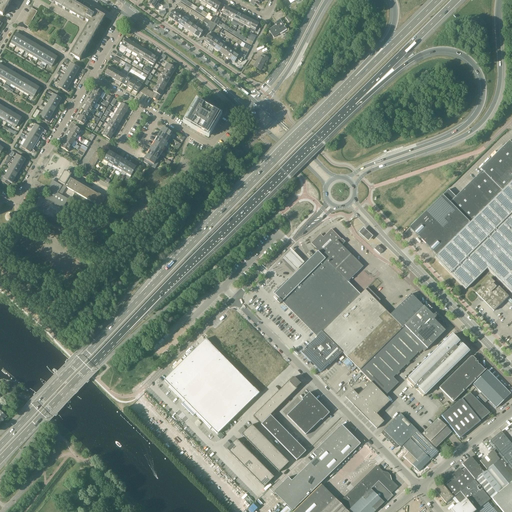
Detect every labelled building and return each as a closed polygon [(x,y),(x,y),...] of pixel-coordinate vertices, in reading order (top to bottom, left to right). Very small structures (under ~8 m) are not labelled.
[(0,0),(0,13),(3,15),(11,0),(0,0)] [(47,0),(51,2),(84,21),(84,20),(90,23),(82,36),(71,55),(74,57),(79,60),(82,56),(83,55),(90,42),(91,41),(105,17),(96,12),(94,11),(94,10),(93,11),(92,10),(93,10),(92,9),(91,9),(88,12),(67,0),(47,0)] [(155,9),(158,3),(153,0),(150,0),(148,4),(155,9)] [(216,1),(212,8),(217,11),(221,4),(216,1)] [(227,19),(228,17),(231,9),(226,7),(221,16),(227,19)] [(232,22),(237,12),(231,9),(228,17),(233,19),(232,22)] [(173,10),(173,11),(172,10),(167,16),(174,21),(178,14),(173,10)] [(243,15),(237,12),(232,22),(237,25),(243,15)] [(183,18),(178,14),(174,21),(179,24),(183,18)] [(243,28),(244,25),(248,18),(243,15),(237,25),(243,28)] [(179,24),(184,28),(189,21),(188,21),(189,19),(184,16),(183,18),(179,24)] [(208,31),(213,23),(206,18),(203,22),(208,25),(207,26),(210,28),(208,30),(208,31)] [(216,25),(220,27),(222,28),(224,25),(218,21),(219,19),(216,18),(213,23),(216,25)] [(253,21),(248,18),(244,25),(250,28),(253,21)] [(269,29),(269,30),(274,38),(287,29),(280,19),(277,21),(278,24),(276,25),(276,26),(269,30),(269,29)] [(194,24),(189,21),(184,28),(189,31),(194,24)] [(259,23),(253,21),(250,28),(255,31),(259,23)] [(198,28),(194,24),(189,31),(194,35),(200,27),(199,26),(198,28)] [(204,31),(200,29),(201,28),(200,27),(194,35),(199,38),(204,31)] [(17,33),(11,43),(15,46),(21,36),(18,34),(19,33),(20,32),(18,31),(17,32),(17,33)] [(209,35),(204,42),(209,45),(214,39),(209,35)] [(21,36),(15,46),(20,48),(26,38),(24,37),(24,38),(21,36)] [(26,38),(20,48),(24,51),(30,41),(27,40),(28,39),(26,38)] [(127,49),(131,42),(125,39),(121,46),(127,49)] [(214,39),(209,45),(214,49),(221,40),(220,40),(219,42),(214,39)] [(221,40),(214,49),(219,52),(224,45),(225,43),(221,40)] [(30,41),(24,51),(29,54),(35,43),(33,42),(33,43),(30,41)] [(136,45),(131,42),(127,49),(132,52),(136,45)] [(35,43),(29,54),(33,56),(39,47),(36,45),(37,44),(35,43)] [(142,48),(136,45),(132,52),(137,55),(136,57),(142,48)] [(224,45),(219,52),(225,56),(229,49),(224,45)] [(39,47),(33,56),(38,59),(44,48),(42,47),(42,48),(39,47)] [(44,48),(38,59),(42,62),(48,52),(45,50),(46,49),(44,48)] [(147,51),(142,48),(136,57),(139,59),(140,59),(142,60),(143,58),(147,51)] [(229,49),(225,56),(230,59),(234,52),(229,49)] [(234,52),(230,59),(235,63),(236,60),(241,62),(243,58),(244,59),(246,56),(247,53),(242,50),(239,56),(234,52)] [(153,55),(147,51),(143,58),(148,62),(153,55)] [(48,52),(42,62),(47,64),(53,53),(51,52),(51,53),(48,52)] [(53,53),(47,64),(51,67),(57,57),(54,56),(55,55),(53,53)] [(158,58),(153,55),(148,62),(154,65),(158,58)] [(259,56),(254,67),(261,70),(266,60),(267,61),(269,58),(262,55),(261,57),(259,56)] [(67,68),(78,74),(81,70),(71,64),(69,67),(68,66),(67,68)] [(169,64),(166,70),(173,74),(176,68),(169,64)] [(0,72),(0,77),(2,79),(8,68),(7,67),(6,68),(3,66),(0,72)] [(105,74),(111,77),(115,70),(109,67),(105,74)] [(2,79),(6,82),(12,72),(10,70),(10,69),(8,68),(2,79)] [(76,79),(78,74),(67,68),(66,70),(67,70),(66,73),(76,79)] [(115,70),(111,77),(116,80),(121,71),(120,73),(115,70)] [(160,74),(163,75),(169,79),(173,74),(166,70),(164,73),(162,71),(160,74)] [(116,80),(121,83),(125,76),(122,74),(123,72),(121,71),(116,80)] [(15,73),(12,72),(6,82),(11,84),(17,73),(16,72),(15,73)] [(11,84),(15,87),(21,77),(19,75),(19,74),(17,73),(11,84)] [(62,77),(73,83),(76,79),(66,73),(64,76),(63,75),(62,77)] [(159,81),(166,85),(169,79),(163,75),(161,78),(159,77),(158,80),(159,81)] [(131,79),(125,76),(121,83),(127,86),(131,79)] [(15,87),(20,89),(26,79),(25,78),(24,79),(21,77),(15,87)] [(60,82),(70,88),(73,83),(62,77),(61,79),(62,79),(60,82)] [(20,89),(24,92),(30,82),(27,81),(28,80),(26,79),(20,89)] [(136,82),(131,79),(127,86),(132,90),(138,80),(137,80),(136,82)] [(140,81),(138,80),(132,90),(137,93),(141,86),(138,84),(140,81)] [(159,81),(156,86),(163,90),(166,85),(159,81)] [(33,84),(30,82),(24,92),(29,95),(35,84),(34,83),(33,84)] [(60,82),(59,84),(58,84),(57,86),(58,87),(68,92),(70,88),(60,82)] [(37,85),(35,84),(29,95),(33,97),(39,88),(39,87),(36,86),(37,85)] [(156,86),(153,91),(153,92),(155,94),(153,98),(157,101),(160,96),(163,90),(156,86)] [(96,88),(93,94),(100,98),(103,92),(96,88)] [(53,94),(51,97),(50,97),(49,98),(60,105),(63,100),(53,94)] [(97,103),(100,98),(93,94),(90,99),(97,103)] [(58,109),(60,105),(49,98),(48,100),(49,101),(48,103),(58,109)] [(94,109),(97,103),(90,99),(87,104),(94,109)] [(197,102),(189,116),(185,123),(208,136),(220,116),(197,102)] [(58,109),(48,103),(46,106),(45,106),(44,107),(55,114),(58,109)] [(125,113),(129,107),(122,103),(119,109),(125,113)] [(90,114),(94,109),(87,104),(83,110),(90,114)] [(0,112),(0,118),(2,120),(8,109),(7,108),(6,109),(3,107),(0,112)] [(52,118),(55,114),(44,107),(43,109),(44,110),(43,112),(52,118)] [(2,120),(6,122),(12,113),(10,111),(10,110),(8,109),(2,120)] [(122,118),(125,113),(119,109),(115,114),(122,118)] [(87,119),(90,114),(83,110),(80,115),(87,119)] [(50,123),(52,118),(43,112),(41,115),(40,115),(38,118),(41,120),(41,119),(43,121),(44,120),(50,123)] [(15,114),(12,113),(6,122),(11,125),(17,114),(16,113),(15,114)] [(19,115),(17,114),(11,125),(16,128),(21,118),(19,116),(19,115)] [(119,124),(122,118),(115,114),(112,120),(119,124)] [(83,126),(87,119),(80,115),(77,121),(80,122),(79,124),(83,126)] [(119,124),(112,120),(109,125),(116,129),(119,124)] [(31,129),(42,135),(45,131),(35,125),(33,128),(32,127),(31,129)] [(75,125),(71,131),(78,136),(78,135),(80,137),(81,135),(79,134),(81,130),(78,128),(78,127),(75,125)] [(109,125),(106,130),(113,135),(116,129),(109,125)] [(160,132),(170,138),(173,133),(163,127),(162,129),(161,129),(160,132)] [(32,131),(30,134),(40,140),(42,135),(31,129),(31,131),(32,131)] [(113,135),(106,130),(103,136),(106,138),(105,139),(109,141),(113,135)] [(71,131),(68,137),(75,141),(77,142),(78,140),(76,139),(78,136),(71,131)] [(158,137),(167,142),(170,138),(160,132),(160,134),(159,133),(157,136),(158,137)] [(27,136),(26,138),(37,144),(40,140),(30,134),(28,137),(27,136)] [(68,137),(64,142),(71,146),(74,148),(77,142),(75,141),(68,137)] [(164,147),(167,142),(158,137),(157,138),(156,138),(154,141),(155,141),(164,147)] [(26,140),(25,143),(35,149),(37,144),(26,138),(25,140),(26,140)] [(152,145),(153,146),(162,151),(164,147),(155,141),(154,143),(153,142),(152,145)] [(456,197),(450,203),(457,210),(470,223),(511,181),(511,143),(509,141),(480,169),(482,171),(456,197)] [(64,142),(61,148),(68,152),(71,146),(64,142)] [(21,147),(22,147),(22,148),(32,153),(35,149),(25,143),(23,146),(22,145),(21,147)] [(159,156),(162,151),(153,146),(152,147),(151,147),(149,150),(150,150),(159,156)] [(104,161),(108,163),(114,154),(112,153),(113,152),(110,150),(104,161)] [(146,154),(147,155),(157,160),(159,156),(150,150),(149,152),(148,151),(146,154)] [(114,153),(114,154),(108,163),(113,166),(118,157),(117,156),(117,155),(114,153)] [(17,155),(16,158),(15,157),(14,159),(25,166),(27,161),(17,155)] [(157,160),(147,155),(146,156),(145,156),(144,159),(154,165),(157,160)] [(119,156),(118,157),(113,166),(117,168),(123,159),(121,158),(122,157),(119,156)] [(123,159),(117,168),(121,171),(127,162),(126,161),(126,160),(123,158),(123,159)] [(22,170),(25,166),(14,159),(13,161),(14,162),(12,164),(22,170)] [(127,162),(121,171),(126,174),(132,164),(130,164),(131,163),(128,161),(127,162)] [(132,163),(132,164),(126,174),(131,177),(136,167),(135,166),(135,165),(132,163)] [(19,175),(22,170),(12,164),(10,167),(8,168),(19,175)] [(17,179),(19,175),(8,168),(7,170),(8,171),(7,173),(17,179)] [(48,188),(51,189),(61,195),(66,187),(101,208),(105,201),(104,200),(105,198),(106,198),(99,194),(98,195),(70,178),(72,174),(70,173),(69,172),(69,173),(65,171),(58,182),(59,182),(58,184),(52,180),(48,188)] [(14,184),(17,179),(7,173),(5,176),(4,175),(3,177),(4,178),(2,181),(8,185),(11,182),(14,184)] [(437,255),(434,258),(466,290),(487,269),(497,279),(494,282),(490,278),(475,293),(479,297),(483,300),(494,311),(508,297),(505,293),(508,290),(511,294),(511,181),(470,223),(437,255)] [(45,199),(62,209),(68,199),(61,195),(51,189),(45,199)] [(448,190),(410,228),(437,255),(470,223),(457,210),(450,203),(456,197),(448,190)] [(363,227),(358,233),(368,241),(373,236),(363,227)] [(378,245),(374,249),(380,254),(383,250),(378,245)] [(304,263),(292,251),(283,259),(296,272),(304,263)] [(317,337),(322,332),(360,295),(348,282),(318,252),(282,287),(280,285),(278,286),(276,288),(279,291),(274,296),(279,300),(277,302),(280,304),(282,302),(317,337)] [(347,358),(360,370),(424,307),(411,294),(408,297),(390,315),(378,303),(379,301),(367,288),(360,295),(323,332),(334,344),(347,358)] [(360,370),(364,375),(377,388),(385,396),(399,383),(393,378),(422,349),(424,352),(440,336),(447,329),(435,318),(436,318),(436,317),(436,316),(436,315),(435,315),(434,315),(433,315),(424,307),(360,370)] [(337,358),(342,352),(322,332),(317,337),(301,353),(302,353),(320,371),(327,364),(328,363),(325,360),(332,353),(337,358)] [(452,335),(440,346),(406,380),(423,397),(469,352),(452,335)] [(206,339),(164,380),(170,386),(169,388),(174,391),(174,390),(185,401),(182,405),(190,414),(193,416),(196,413),(207,424),(207,425),(210,429),(209,429),(210,429),(211,428),(217,434),(259,393),(206,339)] [(485,370),(480,365),(479,365),(479,364),(478,365),(477,361),(476,362),(475,361),(476,360),(473,357),(472,357),(471,357),(470,357),(439,388),(453,402),(486,369),(485,370)] [(481,393),(488,400),(496,408),(504,400),(505,401),(511,394),(506,389),(488,371),(473,385),(481,393)] [(293,377),(253,416),(261,424),(264,421),(271,415),(301,385),(300,385),(301,384),(294,377),(294,378),(293,377)] [(377,388),(371,382),(358,395),(353,390),(345,397),(377,429),(384,422),(377,414),(390,401),(385,396),(377,388)] [(287,416),(306,435),(321,420),(322,420),(329,413),(309,393),(302,400),(302,401),(287,416)] [(470,393),(442,416),(460,438),(490,413),(470,393)] [(485,403),(488,400),(481,393),(478,395),(485,403)] [(431,460),(439,452),(400,414),(384,430),(381,433),(396,447),(395,448),(396,448),(399,445),(401,447),(400,447),(401,447),(410,438),(431,460)] [(264,421),(261,424),(262,425),(282,446),(297,460),(306,451),(271,415),(264,421)] [(436,447),(440,443),(451,432),(448,428),(439,417),(422,434),(436,447)] [(511,423),(501,432),(511,446),(511,423)] [(252,425),(242,434),(279,472),(289,463),(252,425)] [(288,477),(274,491),(292,510),(360,444),(341,425),(313,453),(316,457),(292,481),(288,477)] [(490,441),(489,442),(490,442),(499,453),(499,454),(511,469),(511,446),(501,432),(496,437),(497,437),(494,440),(493,439),(490,442),(490,441)] [(237,439),(227,449),(264,487),(274,477),(237,439)] [(404,456),(418,471),(419,471),(430,460),(431,459),(410,439),(403,446),(408,452),(404,456)] [(493,451),(480,462),(487,470),(503,489),(511,481),(511,469),(499,454),(496,456),(493,451)] [(471,457),(462,464),(465,468),(475,480),(491,498),(490,499),(491,499),(492,498),(503,489),(487,470),(484,472),(479,467),(479,466),(476,462),(471,457)] [(333,500),(320,511),(374,511),(384,503),(385,504),(393,496),(390,493),(391,492),(397,487),(377,466),(340,503),(335,498),(333,500)] [(442,484),(435,490),(446,503),(454,497),(474,480),(475,480),(465,468),(462,471),(460,469),(452,475),(454,477),(444,486),(444,485),(443,486),(442,484)] [(459,503),(451,509),(453,511),(474,511),(476,511),(477,510),(490,499),(474,480),(454,497),(452,498),(453,500),(455,498),(459,503)] [(511,511),(511,481),(503,489),(492,498),(502,511),(511,511)] [(321,484),(293,511),(320,511),(333,500),(335,498),(321,484)]
